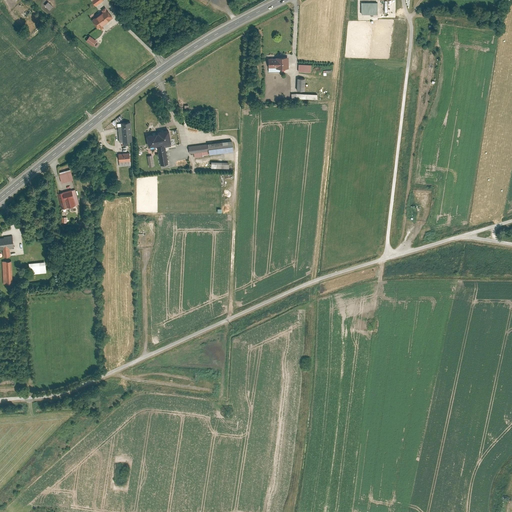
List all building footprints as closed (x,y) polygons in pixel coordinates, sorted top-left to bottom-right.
[(48,10),(52,6),(47,1),(43,5),(48,10)] [(362,3),(362,15),(377,15),(378,3),(362,3)] [(93,23),(98,30),(100,28),(101,30),(104,28),(102,26),(112,19),(112,17),(105,8),(102,11),(103,12),(93,20),(93,23)] [(96,41),(89,36),(85,41),(93,46),(96,41)] [(268,68),(276,68),(276,69),(289,69),(289,58),(276,58),(276,59),(268,59),(268,68)] [(299,62),(299,72),(311,73),(311,62),(299,62)] [(295,78),(295,90),(303,90),(304,78),(295,78)] [(131,123),(118,124),(119,143),(132,142),(131,123)] [(158,133),(158,135),(146,137),(148,148),(171,144),(169,131),(158,133)] [(193,153),(193,156),(233,151),(232,140),(186,145),(187,153),(193,153)] [(130,165),(129,153),(116,153),(117,166),(130,165)] [(59,173),(62,184),(73,181),(71,170),(59,173)] [(58,194),(62,210),(80,205),(76,190),(58,194)] [(0,237),(0,250),(14,248),(12,236),(0,237)] [(11,283),(10,260),(1,261),(2,284),(11,283)] [(27,263),(28,274),(45,273),(44,261),(27,263)]
